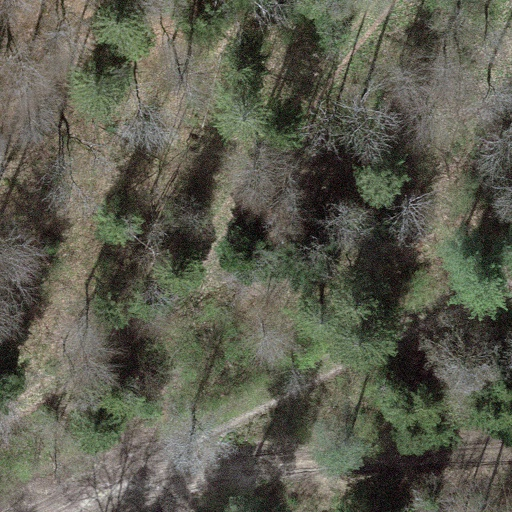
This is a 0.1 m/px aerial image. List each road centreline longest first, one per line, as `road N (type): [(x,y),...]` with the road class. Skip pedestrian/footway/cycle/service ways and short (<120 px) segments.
road 1 (track): [(42,511),(511,271)]
road 2 (track): [(95,484),(315,458),(511,450)]
